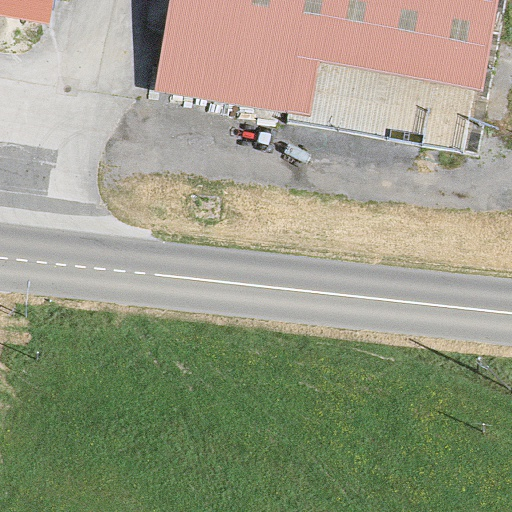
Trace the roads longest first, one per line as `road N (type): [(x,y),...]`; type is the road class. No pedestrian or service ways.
road 1 (primary): [(511,317),(0,259)]
road 2 (track): [(511,183),(465,196),(383,189),(108,153),(51,123)]
